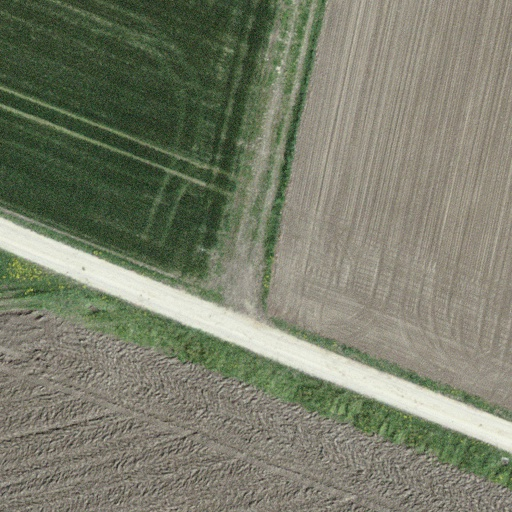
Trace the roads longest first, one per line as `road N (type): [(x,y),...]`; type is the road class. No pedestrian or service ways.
road 1 (unclassified): [(511,438),(0,235)]
road 2 (track): [(228,327),(303,0)]
